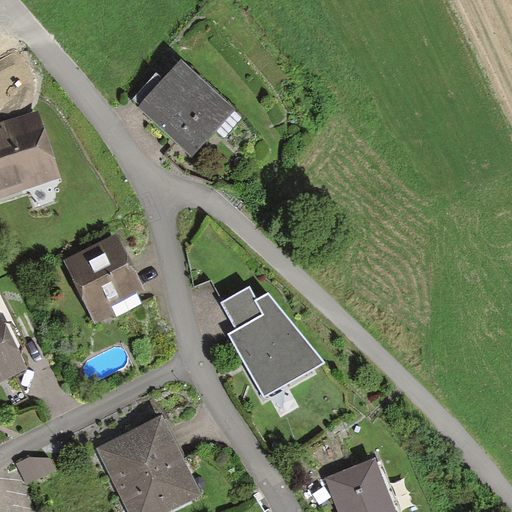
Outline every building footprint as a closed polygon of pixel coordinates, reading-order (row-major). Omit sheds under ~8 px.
[(183,56),(137,103),(190,155),(236,108),(183,56)] [(0,201),(61,181),(39,112),(0,124),(0,201)] [(147,298),(118,236),(68,259),(97,321),(147,298)] [(223,302),(239,331),(229,335),(261,396),(324,364),(269,294),(257,302),(249,288),(223,302)] [(0,380),(27,367),(0,315),(0,380)] [(159,415),(93,449),(126,511),(168,511),(201,495),(159,415)] [(30,457),(17,464),(26,485),(57,471),(51,458),(30,457)] [(396,511),(375,457),(324,476),(338,511),(396,511)]
